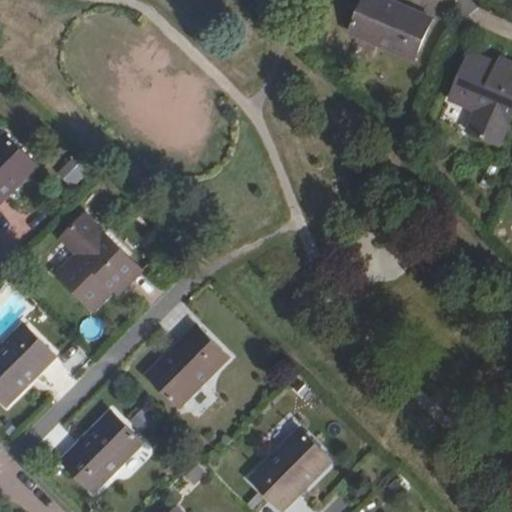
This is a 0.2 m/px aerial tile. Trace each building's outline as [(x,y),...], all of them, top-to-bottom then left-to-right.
[(414,58),(431,18),(387,0),(362,0),(349,31),(414,58)] [(468,130),(498,143),(511,111),(511,63),(499,58),(496,64),(468,53),(450,97),(477,108),(468,130)] [(0,204),(40,163),(9,131),(0,139),(0,204)] [(146,267),(90,210),(65,235),(80,251),(59,271),(97,307),(117,287),(122,291),(146,267)] [(206,318),(156,367),(188,400),(238,349),(206,318)] [(57,357),(26,325),(0,350),(0,396),(9,406),(57,357)] [(147,442),(114,410),(63,461),(96,494),(147,442)] [(334,456),(304,424),(253,475),(284,507),(334,456)]
